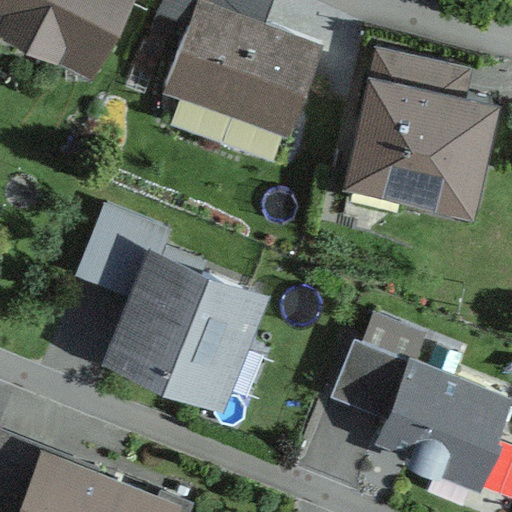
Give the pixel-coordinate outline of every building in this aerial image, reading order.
[(125,0),(0,0),(0,18),(94,65),(125,0)] [(322,30),(265,11),(269,0),(156,0),(154,4),(187,17),(163,88),(288,130),(322,30)] [(376,38),(371,59),(367,58),(341,174),(474,205),(501,88),(467,81),(472,60),(376,38)] [(222,400),(271,281),(164,238),(170,222),(104,195),(74,269),(125,289),(100,351),(222,400)] [(407,352),(392,346),(402,322),(373,311),(364,334),(354,330),(330,389),(383,410),(372,437),(478,480),(511,396),(511,389),(409,348),(407,352)] [(186,511),(192,498),(40,437),(39,441),(0,425),(0,507),(10,511),(9,511),(186,511)]
